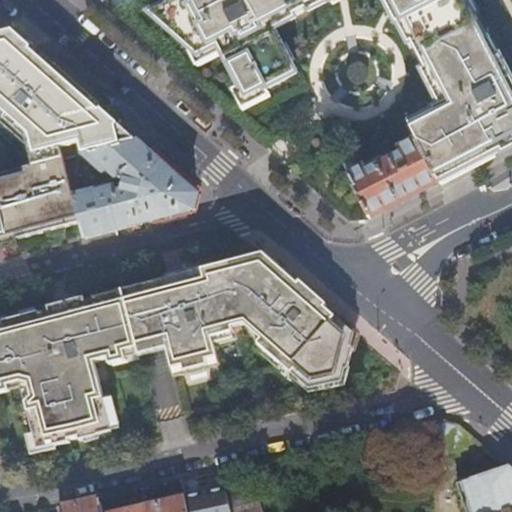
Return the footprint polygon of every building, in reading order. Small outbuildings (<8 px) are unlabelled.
[(436,111),(410,124),(411,125),(440,182),(454,174),(499,151),(511,144),(511,86),(498,59),(494,61),(484,41),(487,39),(473,11),(470,13),(462,0),(179,0),(151,14),(188,46),(200,57),(220,47),(224,54),(242,89),(244,88),(249,97),(265,88),(266,90),(298,74),(269,18),(289,7),(294,16),(309,9),(307,4),(314,0),(330,0),(332,2),(336,0),(335,0),(392,0),(389,2),(387,3),(389,7),(393,5),(399,18),(396,19),(398,23),(407,18),(417,39),(413,41),(428,69),(431,67),(442,88),(452,108),(441,114),(439,109),(436,111)] [(389,7),(396,19),(399,18),(393,5),(389,7)] [(0,33),(12,30),(0,19),(0,33)] [(84,153),(121,144),(117,123),(12,30),(0,33),(0,113),(28,138),(35,166),(64,159),(84,153)] [(200,57),(188,46),(198,67),(224,54),(220,47),(200,57)] [(435,109),(436,111),(439,109),(441,114),(452,108),(442,88),(435,92),(442,105),(435,109)] [(136,140),(117,123),(121,144),(136,140)] [(357,193),(370,218),(405,200),(440,182),(411,125),(403,130),(410,143),(400,148),(403,154),(385,163),(381,156),(364,165),(364,167),(357,171),(350,158),(342,162),(357,193)] [(121,144),(84,153),(106,174),(109,171),(118,180),(122,176),(126,180),(122,193),(118,194),(117,188),(97,193),(97,190),(74,196),(81,222),(85,238),(193,209),(197,193),(136,140),(121,144)] [(84,153),(64,159),(71,184),(91,178),(84,153)] [(333,206),(357,193),(342,162),(338,154),(312,168),(333,206)] [(0,248),(19,243),(18,239),(81,222),(74,196),(71,184),(64,159),(35,166),(0,175),(0,248)] [(232,262),(233,267),(269,258),(264,254),(232,262)] [(123,291),(135,336),(161,329),(172,369),(182,366),(184,372),(208,366),(206,360),(217,357),(212,337),(233,332),(232,326),(244,322),(261,338),(257,342),(291,373),(294,370),(312,386),(340,380),(351,336),(334,321),(337,318),(330,312),(324,307),(324,308),(300,287),(300,286),(269,258),(233,267),(232,262),(202,270),(203,273),(195,275),(194,272),(123,291)] [(0,394),(11,392),(9,385),(24,381),(30,383),(33,398),(27,403),(39,451),(71,443),(70,441),(79,439),(80,441),(113,432),(94,361),(106,358),(107,363),(127,358),(124,348),(137,345),(135,336),(123,291),(94,298),(94,300),(42,314),(41,312),(0,322),(0,394)] [(9,385),(11,392),(24,389),(27,403),(33,398),(30,383),(24,381),(9,385)] [(443,421),(433,423),(437,448),(450,451),(466,432),(456,424),(443,421)] [(486,450),(472,437),(460,450),(475,463),(486,450)] [(511,511),(511,467),(508,464),(504,465),(456,483),(466,511),(511,511)] [(187,511),(230,511),(223,488),(207,492),(201,493),(184,497),(184,498),(187,511)] [(102,511),(99,498),(60,506),(61,511),(102,511)] [(145,507),(145,511),(187,511),(184,498),(145,507)]
